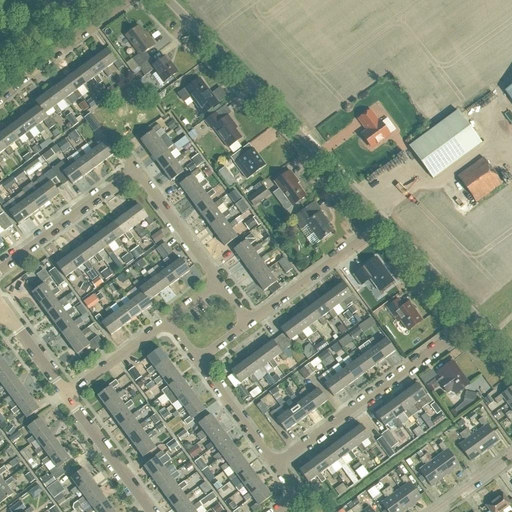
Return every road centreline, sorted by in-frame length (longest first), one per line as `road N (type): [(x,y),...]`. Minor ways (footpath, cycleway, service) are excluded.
road 1 (unclassified): [(388,221),(168,0)]
road 2 (residential): [(220,280),(137,175),(0,275)]
road 3 (residential): [(277,464),(478,312)]
road 4 (residential): [(253,322),(388,221)]
road 5 (residential): [(0,97),(124,0)]
road 6 (residential): [(147,511),(65,395)]
road 7 (residential): [(65,395),(169,317)]
road 8 (residential): [(277,464),(200,361)]
road 9 (unclassified): [(478,312),(388,221)]
